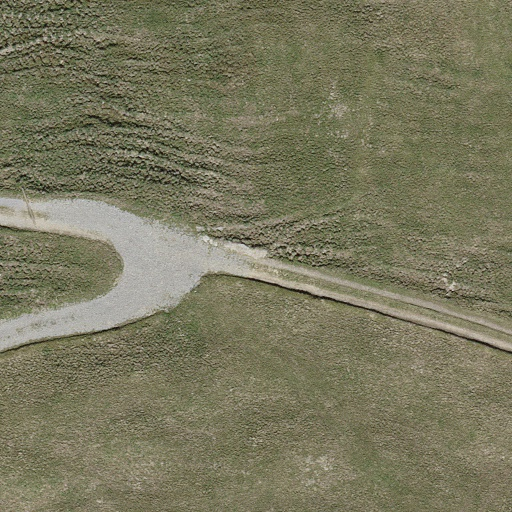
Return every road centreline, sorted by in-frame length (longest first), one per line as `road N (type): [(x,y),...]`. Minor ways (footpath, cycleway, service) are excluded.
road 1 (track): [(150,240),(511,347)]
road 2 (track): [(0,345),(123,305),(150,240),(0,206)]
